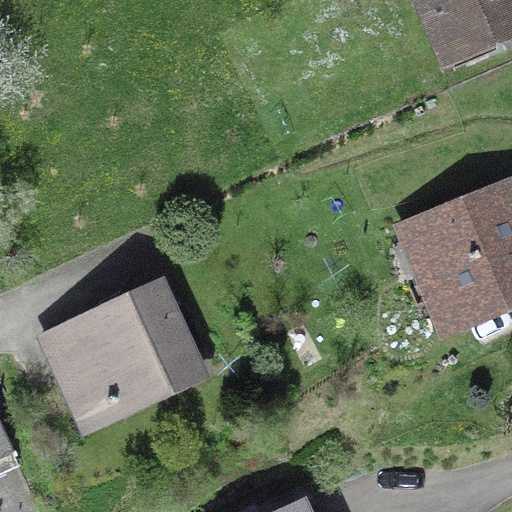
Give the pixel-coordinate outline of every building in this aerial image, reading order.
[(460,52),(511,30),(511,0),(423,0),(433,21),(445,16),(460,52)] [(436,283),(450,317),(511,292),(511,196),(392,244),(412,293),(436,283)] [(108,409),(199,366),(161,284),(41,339),(67,395),(95,382),(108,409)] [(0,458),(12,453),(0,427),(0,458)] [(305,511),(302,502),(277,511),(246,511),(245,510),(240,511),(305,511)]
